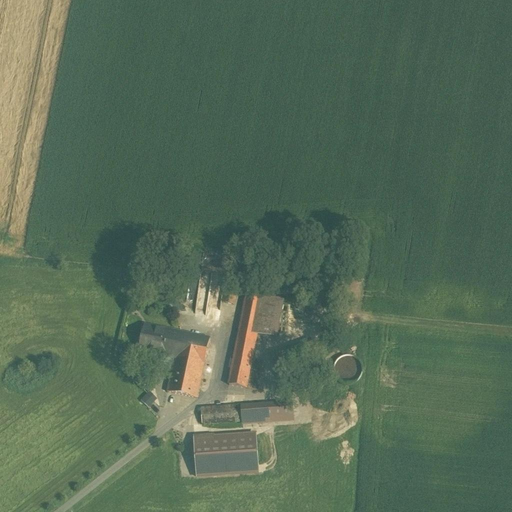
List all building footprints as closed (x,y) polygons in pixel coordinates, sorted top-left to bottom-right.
[(237,294),(225,292),(223,303),(234,306),(237,294)] [(276,302),(247,297),(240,332),(256,335),(261,310),(274,312),(276,302)] [(274,312),(261,310),(256,335),(277,337),(283,304),(276,302),(274,312)] [(180,334),(145,327),(140,351),(174,359),(180,334)] [(210,340),(180,334),(174,359),(167,393),(197,399),(210,340)] [(254,345),(238,341),(229,386),(258,392),(263,363),(251,361),(254,345)] [(312,343),(273,357),(277,369),(316,355),(312,343)] [(342,358),(340,359),(338,361),(336,362),(335,364),(335,366),(334,368),(334,369),(334,371),(334,374),(334,376),(336,379),(337,381),(339,382),(340,383),(342,384),(344,385),(346,385),(349,386),(352,385),(355,384),(356,383),(358,382),(359,381),(360,380),(361,378),(362,375),(362,373),(363,371),(362,368),(362,366),(361,365),(360,363),(359,361),(357,359),(354,358),(353,357),(350,357),(348,356),(345,357),(343,357),(342,358)] [(292,404),(201,410),(202,425),(243,422),(242,420),(293,417),(292,404)] [(256,436),(214,439),(214,436),(194,438),(197,478),(258,474),(256,436)]
